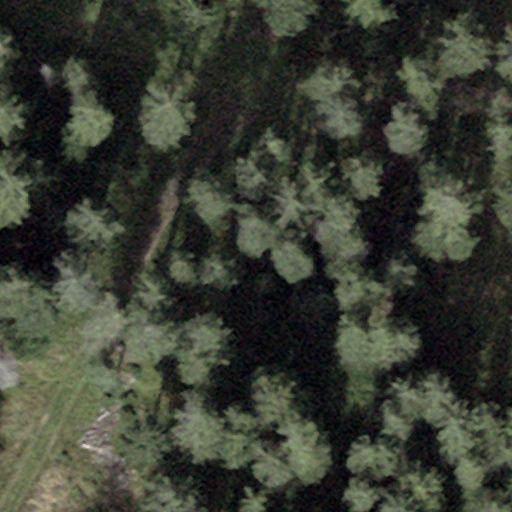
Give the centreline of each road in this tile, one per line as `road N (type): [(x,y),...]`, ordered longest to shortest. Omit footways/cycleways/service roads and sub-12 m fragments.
road 1 (track): [(9,511),(157,207),(211,146),(235,100),(190,67),(10,0)]
road 2 (track): [(511,104),(380,86),(235,100)]
